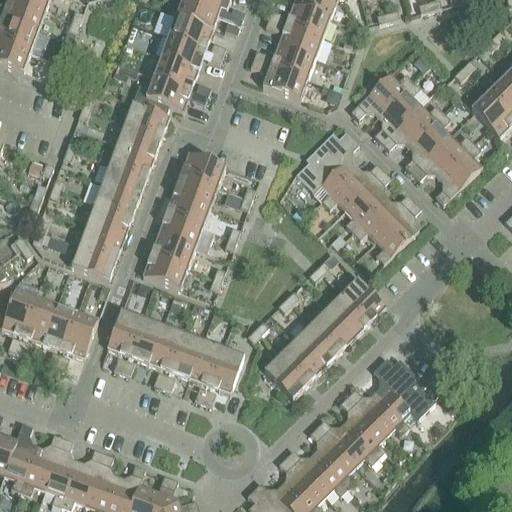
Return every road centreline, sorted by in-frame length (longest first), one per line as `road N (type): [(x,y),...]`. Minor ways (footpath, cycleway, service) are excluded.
road 1 (residential): [(83,409),(182,133),(219,145),(236,92)]
road 2 (residential): [(465,242),(347,131),(236,92)]
road 3 (residential): [(225,507),(407,328)]
road 4 (residential): [(83,409),(209,456),(225,507)]
